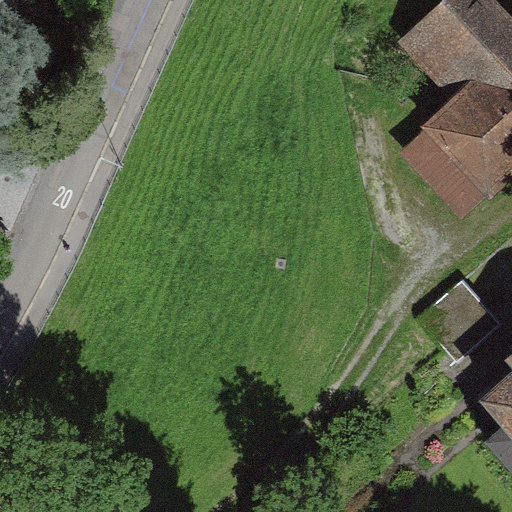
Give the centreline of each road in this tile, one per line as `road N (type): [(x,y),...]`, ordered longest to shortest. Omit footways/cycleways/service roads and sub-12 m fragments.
road 1 (motorway): [(511,15),(0,238)]
road 2 (motorway): [(136,511),(511,350)]
road 3 (residential): [(153,0),(87,151),(0,313)]
